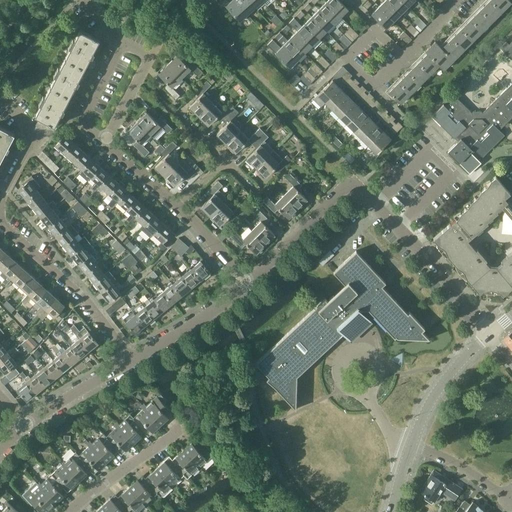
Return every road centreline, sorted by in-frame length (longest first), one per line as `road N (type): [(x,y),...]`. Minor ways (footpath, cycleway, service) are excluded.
road 1 (residential): [(489,334),(350,182)]
road 2 (residential): [(130,359),(82,296),(0,220)]
road 3 (residential): [(245,282),(350,182)]
road 4 (residential): [(68,511),(182,426)]
road 5 (tertiary): [(411,447),(440,386),(489,334)]
road 6 (residential): [(130,359),(245,282)]
road 7 (residential): [(26,424),(130,359)]
road 8 (residential): [(105,140),(144,62),(137,49),(119,44)]
